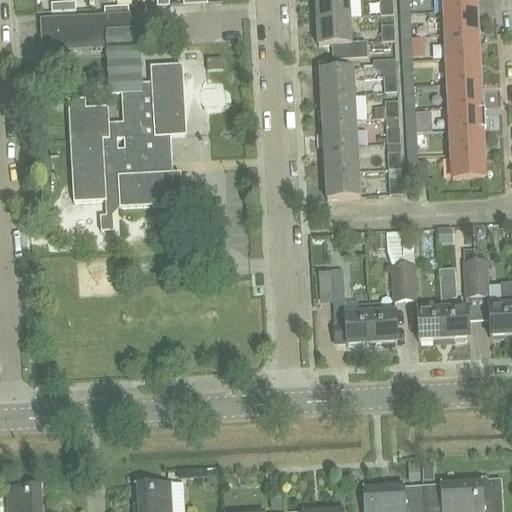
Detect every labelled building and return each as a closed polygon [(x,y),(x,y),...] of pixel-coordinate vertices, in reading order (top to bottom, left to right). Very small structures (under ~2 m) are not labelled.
[(347,0),(316,0),(317,21),(349,19),(347,0)] [(409,0),(399,0),(400,12),(410,11),(409,0)] [(443,0),(444,14),(476,12),(475,0),(443,0)] [(393,1),(392,1),(379,2),(380,19),(394,18),(393,1)] [(75,3),(63,4),(63,13),(75,12),(75,3)] [(51,13),(63,13),(63,4),(51,4),(51,13)] [(116,16),(128,15),(128,7),(116,8),(116,16)] [(116,16),(116,8),(104,8),(104,16),(116,16)] [(445,38),(477,36),(476,12),(444,14),(445,38)] [(128,15),(116,16),(104,16),(39,20),(41,55),(107,51),(110,97),(121,96),(123,126),(108,127),(107,110),(85,112),(84,103),(67,104),(73,206),(105,204),(106,218),(100,218),(101,234),(114,233),(113,217),(120,210),(120,211),(182,207),(180,176),(172,176),(170,140),(185,139),(181,68),(150,69),(150,85),(140,85),(137,32),(138,32),(137,14),(128,15)] [(349,19),(317,21),(319,47),(332,46),(333,61),(368,59),(368,43),(350,44),(349,19)] [(400,20),(401,40),(411,40),(410,19),(400,20)] [(382,45),(394,44),(395,44),(394,27),(381,28),(382,45)] [(447,62),(479,60),(477,36),(445,38),(447,62)] [(403,64),(412,64),(411,40),(401,40),(402,60),(403,60),(403,64)] [(206,72),(222,71),(221,59),(205,60),(206,72)] [(448,86),(480,84),(479,60),(447,62),(448,86)] [(55,76),(54,64),(38,65),(39,77),(55,76)] [(402,68),(403,88),(414,88),(412,64),(403,64),(403,68),(402,68)] [(322,98),(354,96),(352,70),(320,72),(322,98)] [(398,95),(397,78),(383,79),(384,96),(398,95)] [(449,110),(481,109),(480,84),(448,86),(449,110)] [(414,88),(403,88),(404,108),(415,107),(414,88)] [(354,96),(322,98),(323,124),(355,122),(354,96)] [(398,104),(397,104),(385,105),(385,122),(399,121),(398,104)] [(481,109),(449,110),(450,134),(482,133),(481,109)] [(406,136),(416,136),(415,115),(405,116),(406,136)] [(355,122),(323,124),(325,150),(357,148),(355,122)] [(387,147),(400,146),(400,129),(386,130),(387,147)] [(482,133),(450,134),(451,158),(483,157),(482,133)] [(416,136),(406,136),(407,156),(408,160),(418,160),(417,148),(416,136)] [(387,147),(388,173),(402,172),(400,146),(387,147)] [(357,148),(325,150),(326,176),(358,174),(357,148)] [(483,157),(451,158),(453,183),(485,181),(483,157)] [(418,160),(408,160),(408,164),(407,163),(408,184),(428,183),(427,163),(418,163),(418,160)] [(403,198),(402,172),(388,173),(389,198),(403,198)] [(358,174),(326,176),(328,203),(360,201),(358,174)] [(401,246),(403,268),(405,304),(416,303),(414,268),(413,245),(401,246)] [(465,264),(475,264),(475,256),(474,252),(464,252),(465,264)] [(475,264),(485,263),(484,255),(475,256),(475,264)] [(488,263),(485,263),(475,264),(477,301),(489,300),(490,300),(488,263)] [(466,301),(477,301),(475,264),(465,264),(463,264),(465,301),(466,301)] [(394,305),(405,304),(403,268),(392,269),(394,305)] [(358,307),(358,316),(346,316),(345,307),(343,272),(331,273),(333,308),(334,308),(336,347),(347,346),(347,349),(371,347),(369,307),(358,307)] [(453,310),(453,301),(456,301),(454,272),(439,273),(440,290),(441,311),(442,311),(444,343),(454,342),(456,346),(465,345),(467,342),(469,342),(467,309),(453,310)] [(504,342),(505,339),(511,338),(511,284),(500,285),(501,303),(489,304),(491,340),(493,340),(495,342),(504,342)] [(369,307),(371,347),(397,346),(395,313),(381,314),(381,306),(369,307)] [(442,311),(441,311),(417,312),(418,344),(444,343),(442,311)] [(503,511),(501,480),(466,482),(466,486),(463,486),(462,483),(440,484),(441,486),(422,487),(423,511),(503,511)] [(171,511),(170,485),(134,487),(135,511),(171,511)] [(423,511),(422,487),(404,488),(404,486),(363,489),(364,511),(423,511)] [(7,490),(8,511),(44,511),(44,488),(7,490)]
